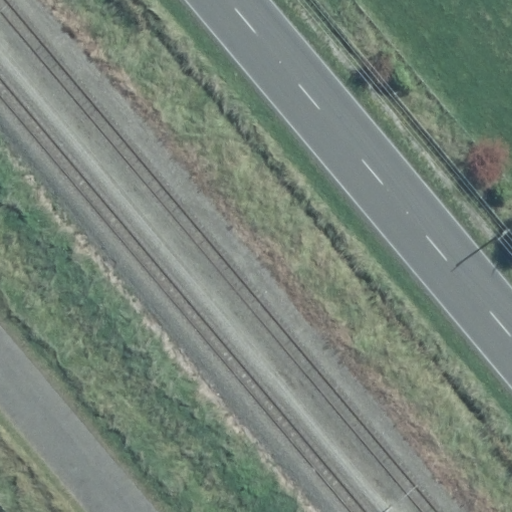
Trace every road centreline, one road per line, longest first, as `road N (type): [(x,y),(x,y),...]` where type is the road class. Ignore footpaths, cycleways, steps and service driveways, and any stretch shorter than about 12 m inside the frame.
road 1 (secondary): [(511,344),(225,0)]
road 2 (unclassified): [(121,511),(0,367)]
